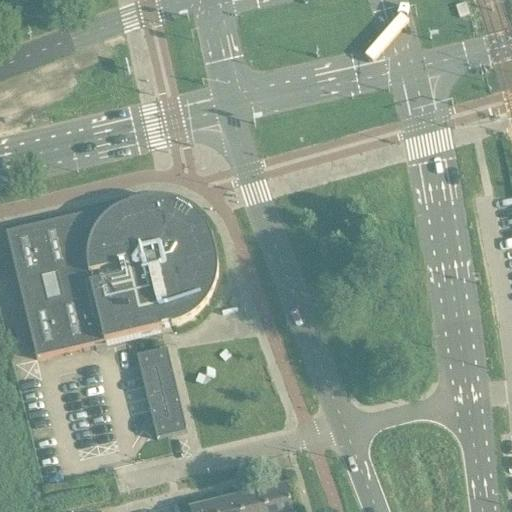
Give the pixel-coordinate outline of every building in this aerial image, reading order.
[(466,4),(455,8),(460,20),(470,16),(466,4)] [(164,202),(154,201),(144,203),(6,236),(37,362),(172,329),(179,327),(186,324),(193,320),(199,315),(204,310),(209,304),(213,297),(216,290),(217,282),(218,277),(218,274),(218,271),(218,266),(217,261),(214,246),(211,236),(206,228),(199,220),(192,213),(183,208),(174,204),(164,202)] [(167,351),(137,358),(157,442),(188,435),(167,351)] [(292,511),(287,489),(262,495),(266,511),(292,511)] [(266,511),(262,495),(239,501),(241,511),(266,511)] [(241,511),(239,501),(215,506),(216,511),(241,511)]
